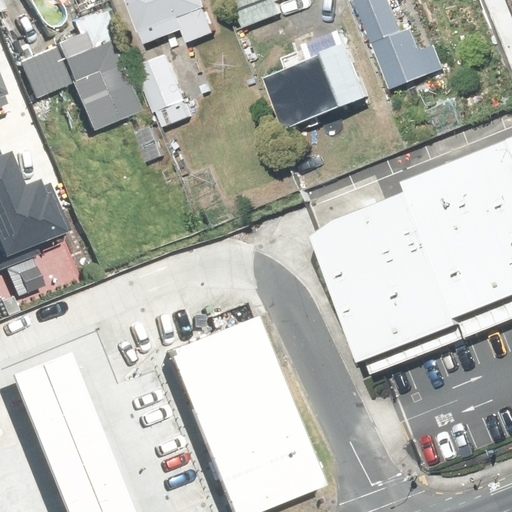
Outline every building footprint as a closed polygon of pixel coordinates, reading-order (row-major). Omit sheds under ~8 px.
[(133,0),(151,43),(187,28),(194,46),(222,34),(207,0),(133,0)] [(239,0),(250,27),(285,14),(279,0),(239,0)] [(394,0),(361,0),(397,89),(449,68),(438,41),(424,47),(405,0),(396,0),(394,1),(394,0)] [(34,98),(70,83),(90,133),(143,112),(101,7),(71,19),(77,34),(56,43),(58,47),(20,62),(34,98)] [(380,98),(352,29),(314,44),(319,57),(305,63),(301,53),(285,60),(289,69),(273,76),(296,132),(380,98)] [(172,56),(141,69),(159,113),(163,112),(169,129),(197,118),(172,56)] [(154,111),(135,119),(153,163),(172,156),(154,111)] [(511,141),(411,178),(413,186),(338,216),(325,234),(376,356),(468,321),(467,312),(511,293),(511,141)] [(0,263),(67,238),(45,182),(33,186),(29,176),(13,182),(2,152),(0,152),(0,263)] [(157,351),(223,511),(238,511),(309,483),(241,317),(157,351)] [(120,511),(58,356),(0,378),(0,396),(45,511),(120,511)]
